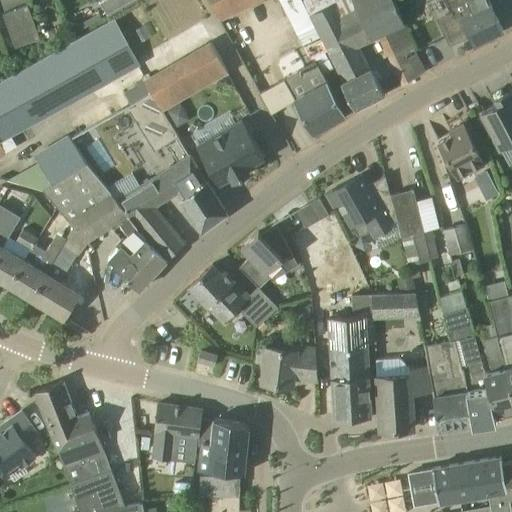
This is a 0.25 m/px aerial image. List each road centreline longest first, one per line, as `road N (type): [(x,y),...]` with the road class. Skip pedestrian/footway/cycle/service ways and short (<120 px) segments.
road 1 (residential): [(106,370),(132,318),(289,178),(418,96),(511,53)]
road 2 (tertiary): [(293,477),(283,433),(256,409),(106,370)]
road 3 (tertiary): [(293,477),(511,436)]
